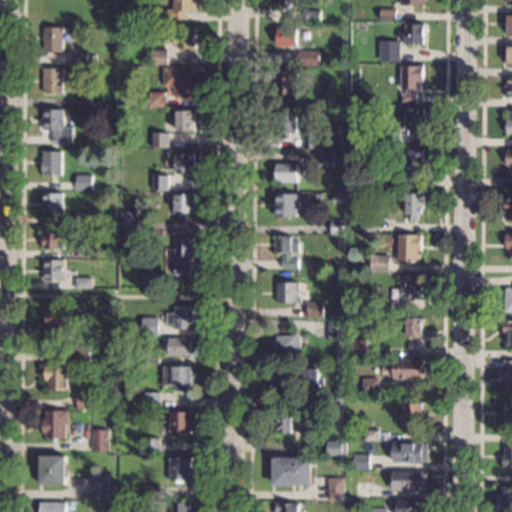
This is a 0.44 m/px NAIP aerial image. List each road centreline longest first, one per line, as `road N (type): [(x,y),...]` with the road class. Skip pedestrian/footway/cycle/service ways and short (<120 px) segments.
road 1 (residential): [(461,511),(467,0)]
road 2 (residential): [(234,511),(237,0)]
road 3 (residential): [(0,511),(1,0)]
